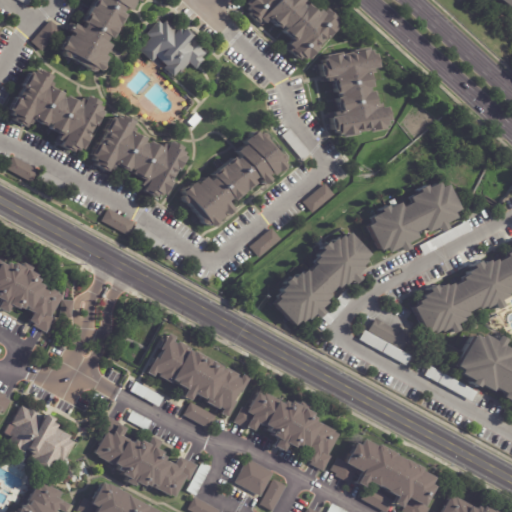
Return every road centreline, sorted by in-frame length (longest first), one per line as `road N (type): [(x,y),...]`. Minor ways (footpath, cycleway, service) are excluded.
road 1 (residential): [(0,199),(511,478)]
road 2 (secondary): [(368,0),(511,131)]
road 3 (secondary): [(511,91),(410,0)]
